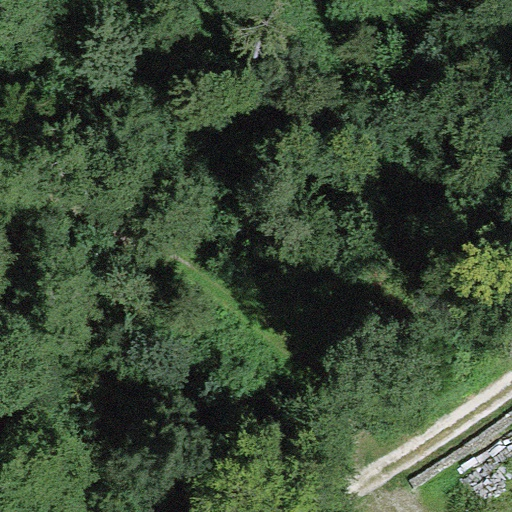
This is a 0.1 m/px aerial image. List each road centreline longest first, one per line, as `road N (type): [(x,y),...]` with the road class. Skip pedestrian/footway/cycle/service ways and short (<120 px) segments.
road 1 (track): [(0,127),(190,241),(274,334),(302,415),(310,508)]
road 2 (track): [(310,508),(511,374)]
